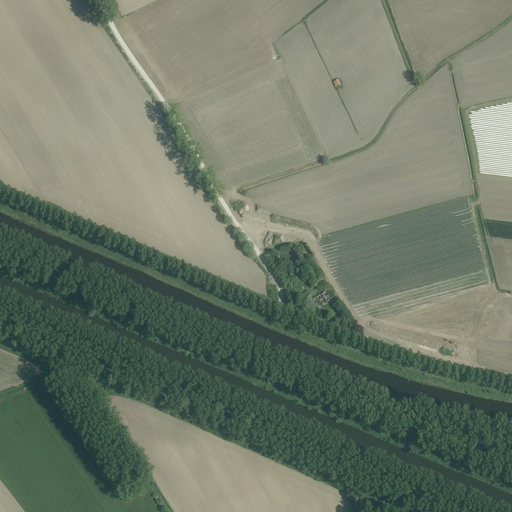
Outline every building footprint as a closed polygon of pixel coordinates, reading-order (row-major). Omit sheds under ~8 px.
[(339,80),(333,82),(335,88),(341,85),(339,80)] [(303,251),(299,253),(304,262),(309,259),(303,251)] [(297,278),(293,280),(295,284),(294,285),(294,286),(293,286),(295,290),(296,289),(298,293),(304,289),(301,285),(297,278)] [(326,291),(313,300),(317,306),(321,304),(322,306),(326,304),(326,303),(332,299),(326,291)] [(301,295),(297,298),(301,304),(311,297),(308,292),(301,296),(301,295)]
